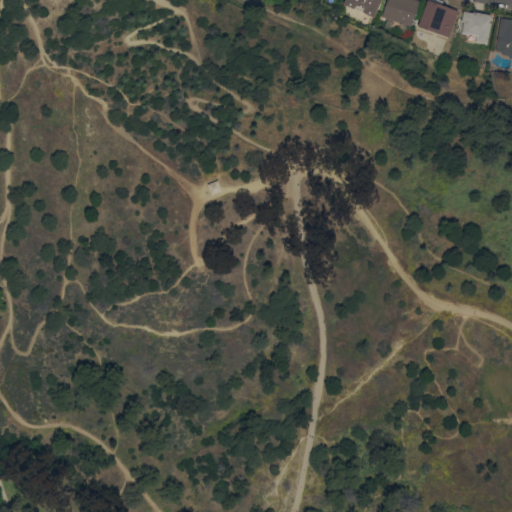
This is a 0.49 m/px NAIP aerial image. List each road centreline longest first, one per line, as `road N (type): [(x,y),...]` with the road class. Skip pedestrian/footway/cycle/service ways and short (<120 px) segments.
road 1 (track): [(293,172),(322,361),(291,511)]
road 2 (track): [(511,326),(418,292),(336,185),(317,172),(293,172)]
